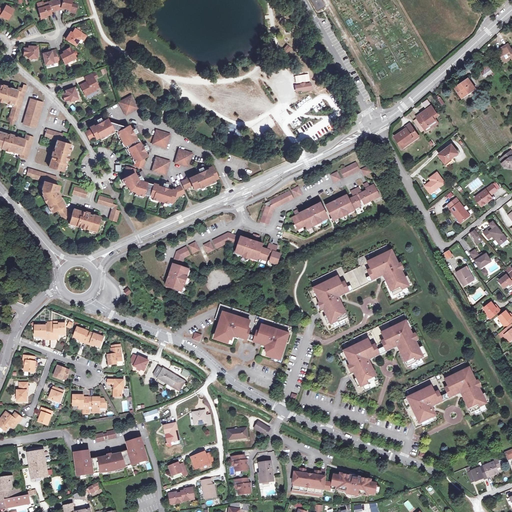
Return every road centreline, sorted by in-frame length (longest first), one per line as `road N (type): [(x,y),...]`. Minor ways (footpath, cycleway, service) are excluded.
road 1 (residential): [(375,125),(438,243),(511,193)]
road 2 (tertiary): [(511,9),(375,125)]
road 3 (residential): [(282,410),(444,475)]
road 4 (tertiary): [(375,125),(233,195)]
road 5 (residential): [(83,297),(190,346),(218,372)]
road 6 (residential): [(74,448),(143,432),(161,511)]
road 7 (unclassified): [(375,125),(304,0)]
road 8 (residential): [(6,56),(49,93),(92,154)]
road 9 (tertiary): [(233,195),(121,245)]
